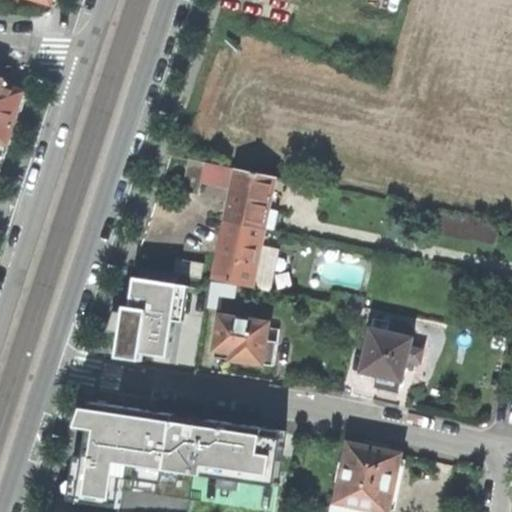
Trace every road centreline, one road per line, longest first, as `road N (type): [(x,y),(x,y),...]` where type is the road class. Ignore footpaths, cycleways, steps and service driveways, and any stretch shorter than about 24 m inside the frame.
road 1 (residential): [(53,363),(505,448)]
road 2 (secondary): [(53,363),(169,0)]
road 3 (secondary): [(91,57),(0,329)]
road 4 (secondary): [(6,511),(53,363)]
